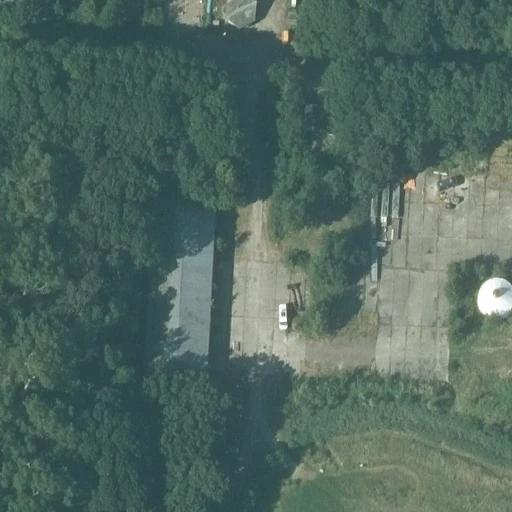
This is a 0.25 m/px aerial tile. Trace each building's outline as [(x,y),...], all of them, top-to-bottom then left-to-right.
[(0,0),(0,21),(56,25),(56,4),(0,0)] [(226,10),(225,25),(238,34),(253,26),(255,11),(241,2),(226,10)] [(331,113),(299,111),(297,133),(329,135),(331,113)] [(206,385),(207,385),(215,214),(152,211),(143,382),(206,385)] [(478,309),(481,315),(487,320),(494,322),(501,321),(508,318),(511,313),(511,291),(508,287),(502,284),(494,283),(487,285),(482,289),(478,295),(476,302),(478,309)]
